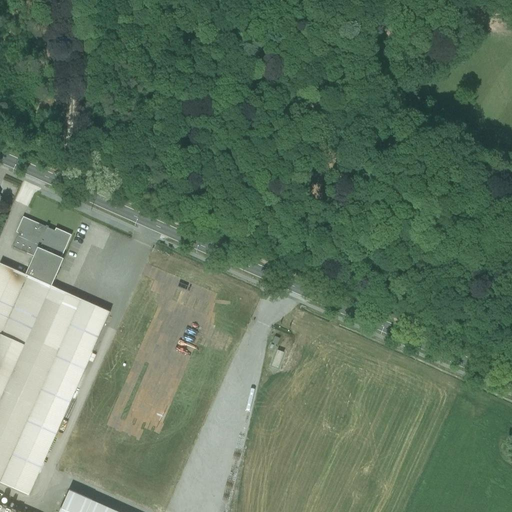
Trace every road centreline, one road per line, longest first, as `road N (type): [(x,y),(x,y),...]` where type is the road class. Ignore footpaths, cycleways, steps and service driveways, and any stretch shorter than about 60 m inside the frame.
road 1 (secondary): [(511,384),(0,158)]
road 2 (unknown): [(147,511),(63,481),(53,462),(130,285)]
